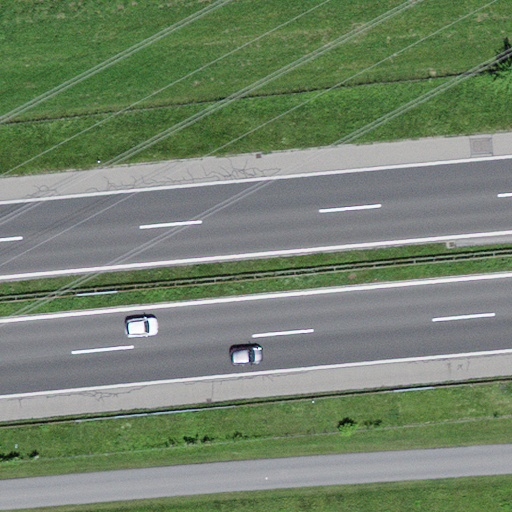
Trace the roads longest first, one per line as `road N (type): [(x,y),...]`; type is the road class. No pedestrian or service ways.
road 1 (motorway): [(0,362),(511,315)]
road 2 (motorway): [(511,194),(0,238)]
road 3 (track): [(511,460),(0,496)]
